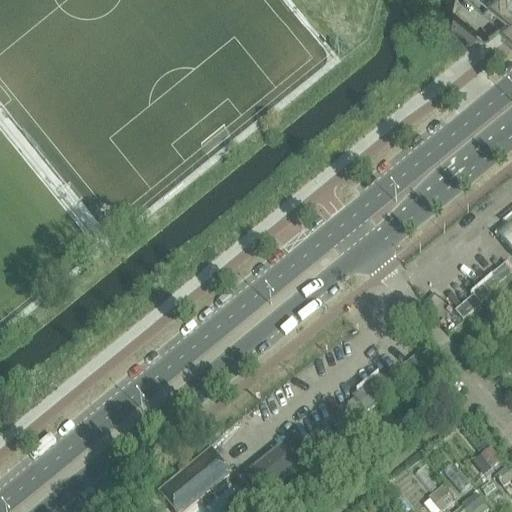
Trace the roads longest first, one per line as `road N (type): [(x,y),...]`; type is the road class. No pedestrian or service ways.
road 1 (secondary): [(511,84),(0,498)]
road 2 (secondary): [(48,511),(511,136)]
